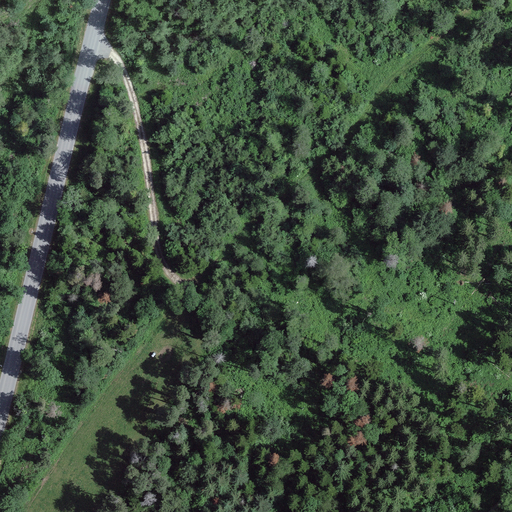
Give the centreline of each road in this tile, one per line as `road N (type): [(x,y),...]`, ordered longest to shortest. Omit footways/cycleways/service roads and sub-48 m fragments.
road 1 (tertiary): [(0,406),(103,0)]
road 2 (track): [(94,33),(119,62),(178,288),(198,297),(257,223)]
